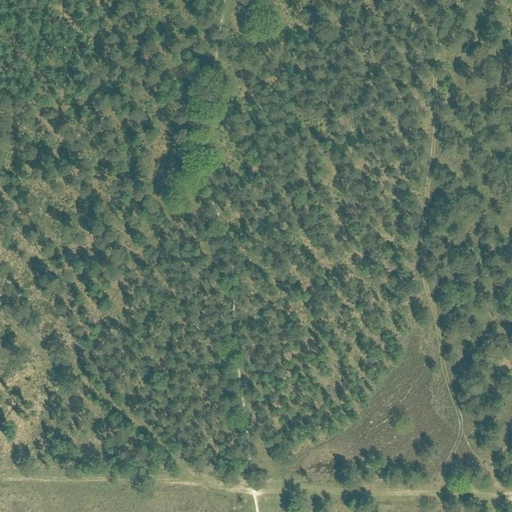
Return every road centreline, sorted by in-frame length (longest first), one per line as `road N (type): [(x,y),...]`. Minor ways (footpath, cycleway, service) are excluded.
road 1 (track): [(439,496),(462,423),(421,249),(439,50),(429,0)]
road 2 (track): [(0,474),(205,474),(252,492),(439,496)]
road 3 (track): [(0,310),(182,461),(187,474)]
